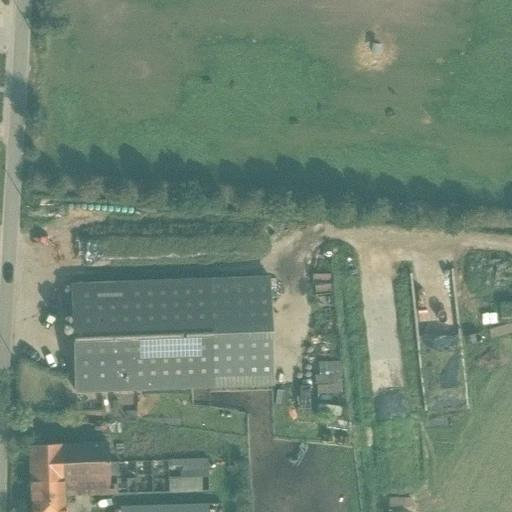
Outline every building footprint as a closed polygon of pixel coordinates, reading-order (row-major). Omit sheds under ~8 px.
[(71,391),(271,384),(267,276),(67,283),(71,391)] [(453,358),(454,404),(477,403),(476,358),(453,358)] [(354,377),(354,363),(334,363),(334,377),(354,377)] [(331,415),(355,419),(356,409),(333,404),(331,415)] [(25,444),(26,511),(64,511),(64,496),(110,494),(109,450),(63,452),(62,443),(25,444)] [(183,459),(183,494),(218,494),(218,459),(183,459)]
